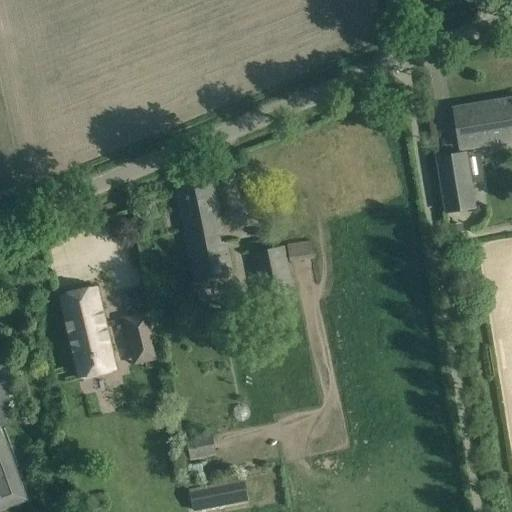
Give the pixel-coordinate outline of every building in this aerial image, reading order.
[(511,140),(511,99),(454,109),(461,149),(511,140)] [(475,208),(465,153),(437,158),(447,213),(475,208)] [(223,228),(213,181),(176,188),(195,281),(232,274),(226,244),(220,243),(218,231),(223,228)] [(293,294),(283,247),(253,253),(256,272),(262,270),(264,280),(259,281),(262,300),(293,294)] [(117,369),(98,287),(59,296),(78,378),(117,369)] [(159,359),(148,313),(124,319),(129,342),(134,365),(159,359)] [(0,510),(27,501),(0,426),(0,510)] [(216,456),(212,433),(185,439),(190,461),(216,456)] [(225,482),(189,490),(193,511),(195,511),(230,505),(225,482)]
